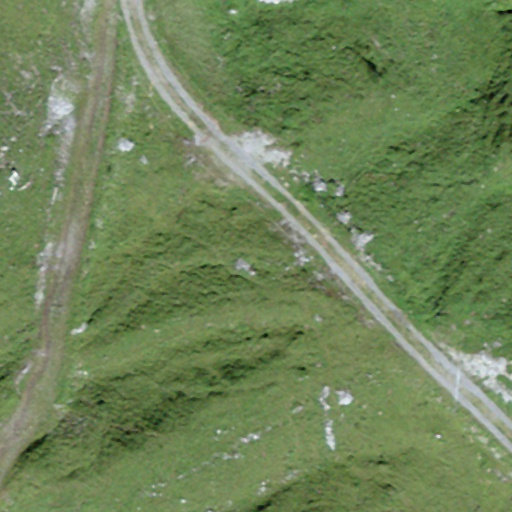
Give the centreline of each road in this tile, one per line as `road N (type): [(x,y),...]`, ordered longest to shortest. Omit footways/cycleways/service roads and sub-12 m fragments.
road 1 (track): [(511,438),(417,348),(318,230),(206,128),(158,72),(131,0)]
road 2 (track): [(115,0),(39,398),(0,459)]
